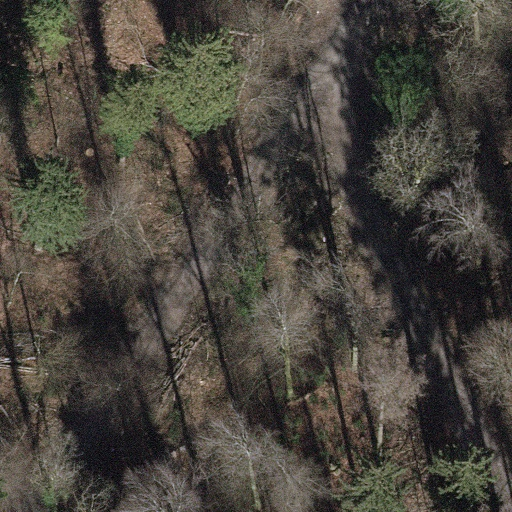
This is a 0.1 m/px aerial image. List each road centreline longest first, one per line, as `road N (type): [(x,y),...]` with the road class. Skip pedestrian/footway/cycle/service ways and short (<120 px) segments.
road 1 (track): [(32,511),(234,228),(374,0)]
road 2 (track): [(511,507),(365,211),(338,57)]
